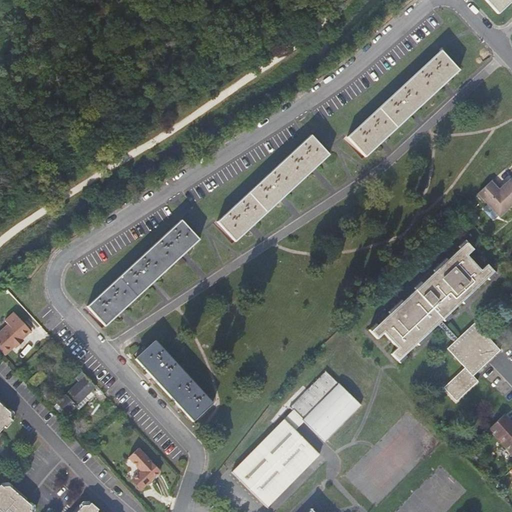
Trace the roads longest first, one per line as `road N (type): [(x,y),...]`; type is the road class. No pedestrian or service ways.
road 1 (residential): [(104,349),(58,296),(59,260),(338,79),(430,0)]
road 2 (residential): [(104,349),(386,164),(507,53)]
road 3 (residential): [(181,511),(193,449),(104,349)]
